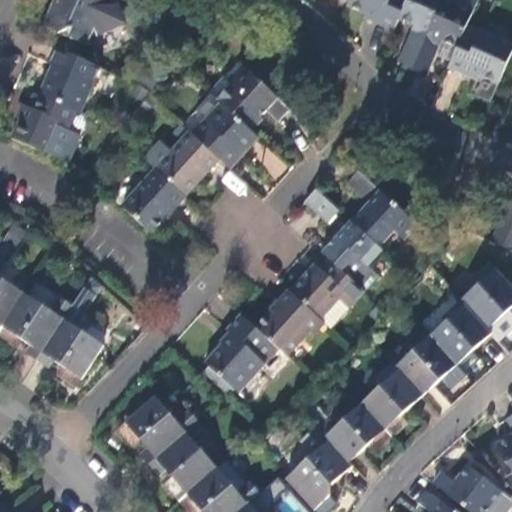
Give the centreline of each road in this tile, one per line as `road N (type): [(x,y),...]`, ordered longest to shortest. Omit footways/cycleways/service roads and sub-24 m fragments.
road 1 (residential): [(329,157),(51,460)]
road 2 (residential): [(511,165),(379,91),(281,0)]
road 3 (residential): [(371,511),(511,376)]
